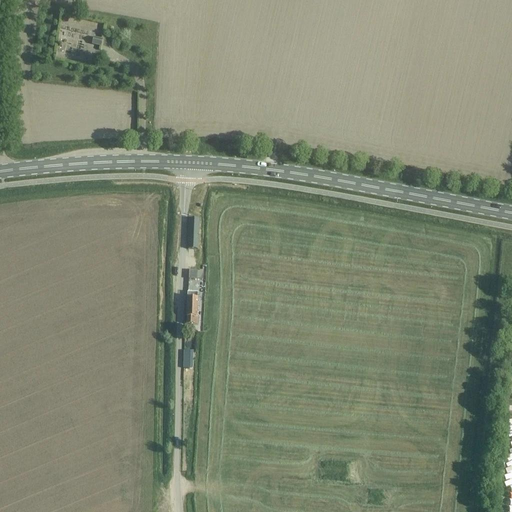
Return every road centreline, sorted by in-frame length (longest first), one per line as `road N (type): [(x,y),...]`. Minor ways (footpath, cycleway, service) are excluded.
road 1 (unclassified): [(179,511),(186,163)]
road 2 (primary): [(186,163),(511,215)]
road 3 (primary): [(0,170),(186,163)]
